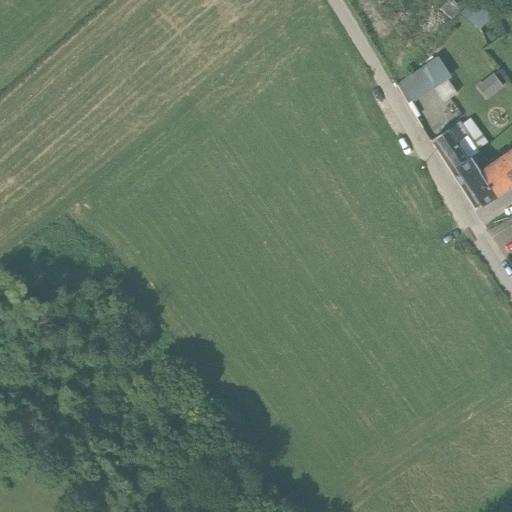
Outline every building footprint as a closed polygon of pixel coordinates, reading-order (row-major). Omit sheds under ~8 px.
[(447,0),(440,9),(453,20),(463,8),(452,0),(447,0)] [(494,14),(484,0),(474,0),(473,1),(484,12),(473,24),(480,30),(494,14)] [(473,1),(462,14),(473,24),(484,12),(473,1)] [(396,85),(409,103),(434,86),(446,78),(448,77),(435,59),(396,85)] [(493,75),(477,87),(486,99),(502,87),(493,75)] [(456,93),(446,78),(434,86),(445,101),(456,93)] [(469,120),(463,124),(479,149),(487,144),(476,127),(475,128),(469,120)] [(449,129),(436,138),(457,168),(470,159),(449,129)] [(511,149),(481,171),(498,196),(511,185),(511,149)] [(483,206),(498,196),(481,171),(472,158),(470,159),(457,168),(483,206)]
